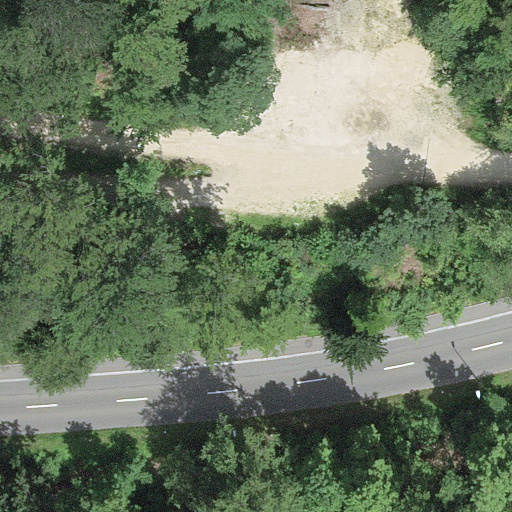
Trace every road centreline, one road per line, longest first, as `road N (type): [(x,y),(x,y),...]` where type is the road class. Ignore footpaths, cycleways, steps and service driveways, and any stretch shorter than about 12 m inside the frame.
road 1 (track): [(0,113),(227,149),(333,178),(511,171)]
road 2 (unclassified): [(511,340),(276,385),(0,406)]
road 3 (track): [(333,178),(205,189),(0,188)]
